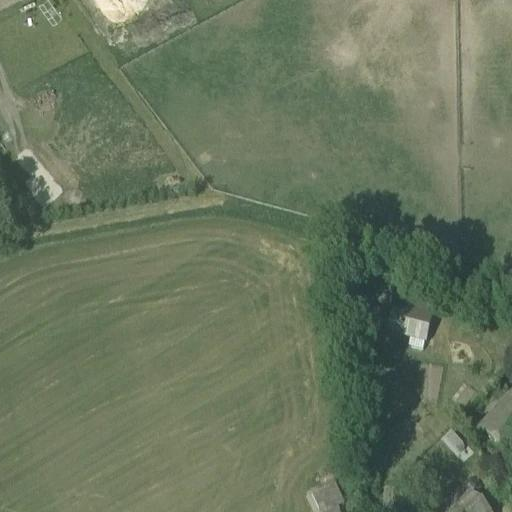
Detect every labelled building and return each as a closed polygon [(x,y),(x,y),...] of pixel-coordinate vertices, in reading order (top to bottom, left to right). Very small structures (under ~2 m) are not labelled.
[(431,326),(435,308),(396,298),(391,316),(431,326)] [(511,456),(511,395),(511,394),(477,428),(508,460),(511,456)] [(393,413),(376,415),(382,452),(399,449),(393,413)] [(343,504),(334,484),(313,494),(320,511),(337,511),(335,507),(343,504)] [(487,511),(480,504),(466,491),(444,511),(487,511)]
